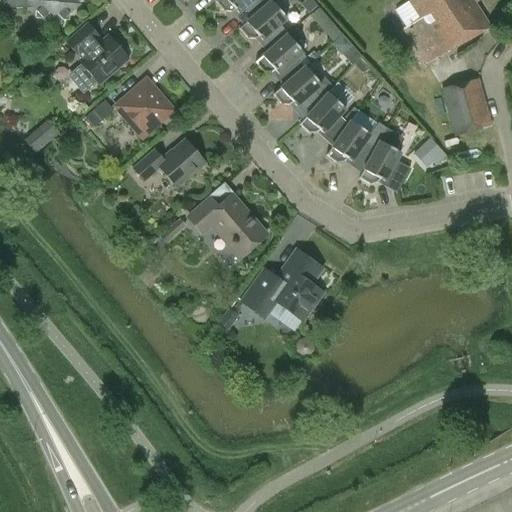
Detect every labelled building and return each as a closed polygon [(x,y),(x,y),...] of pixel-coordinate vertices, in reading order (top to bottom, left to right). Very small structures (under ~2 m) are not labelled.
[(7,0),(0,6),(0,9),(33,9),(35,11),(35,19),(42,19),(51,30),(61,21),(69,21),(69,15),(79,6),(74,0),(7,0)] [(217,0),(215,3),(223,12),(230,13),(233,10),(245,24),(271,2),(270,1),(271,0),(217,0)] [(407,0),(408,2),(393,11),(405,30),(426,65),(487,28),(470,0),(407,0)] [(271,2),(245,24),(238,30),(246,39),(254,40),(257,37),(269,51),(261,57),(262,57),(287,36),(279,26),(286,20),(271,2)] [(107,36),(102,41),(87,24),(64,44),(79,60),(78,61),(84,69),(83,73),(88,79),(93,79),(99,86),(128,61),(107,36)] [(287,36),(262,57),(255,64),(263,73),(270,74),(273,71),(285,84),(279,89),(272,96),(305,68),(304,67),(303,69),(296,60),(303,54),(287,36)] [(351,47),(341,37),(331,46),(340,57),(351,47)] [(305,68),(272,96),(281,106),(287,106),(291,103),(304,119),(299,126),(327,94),(332,88),(323,78),(317,83),(305,68)] [(174,112),(145,79),(113,108),(141,140),(174,112)] [(453,138),(492,127),(479,79),(440,90),(453,138)] [(345,111),(327,94),(299,126),(308,134),(316,134),(318,131),(333,145),(334,145),(350,122),(350,121),(347,126),(339,118),(345,111)] [(93,129),(112,112),(103,102),(84,119),(93,129)] [(47,121),(25,140),(23,142),(34,155),(59,135),(47,121)] [(334,145),(333,145),(325,157),(335,164),(343,163),(346,159),(363,172),(386,129),(378,123),(370,136),(350,122),(334,145)] [(386,129),(363,172),(358,180),(369,186),(376,184),(396,194),(401,185),(408,189),(414,177),(407,174),(409,169),(396,162),(400,154),(394,151),(402,138),(386,129)] [(158,169),(175,189),(205,164),(184,140),(161,160),(154,152),(132,170),(143,182),(158,169)] [(435,171),(444,161),(428,144),(417,154),(435,171)] [(216,208),(208,198),(186,218),(201,235),(210,228),(238,260),(267,236),(232,195),(216,208)] [(159,238),(165,245),(185,228),(179,220),(159,238)] [(311,285),(322,269),(295,250),(274,280),(262,272),(240,303),(263,320),(275,304),(301,323),(323,293),(311,285)] [(217,324),(227,331),(238,317),(228,310),(217,324)]
